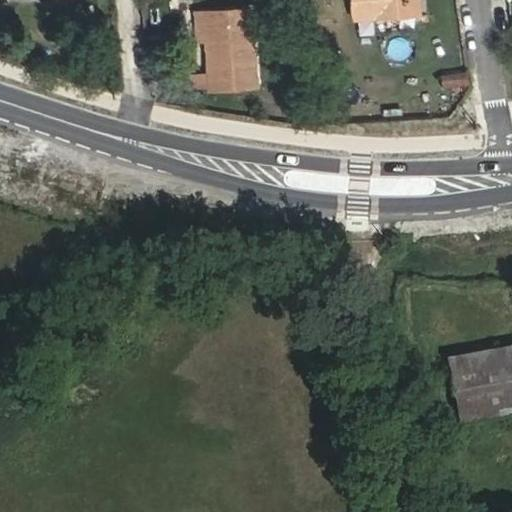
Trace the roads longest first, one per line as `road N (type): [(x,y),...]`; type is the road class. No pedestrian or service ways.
road 1 (primary): [(128,141),(198,175),(317,205),(395,209),(511,197)]
road 2 (primary): [(510,169),(282,162),(128,141)]
road 3 (residential): [(510,169),(480,0)]
road 4 (primary): [(0,97),(128,141)]
